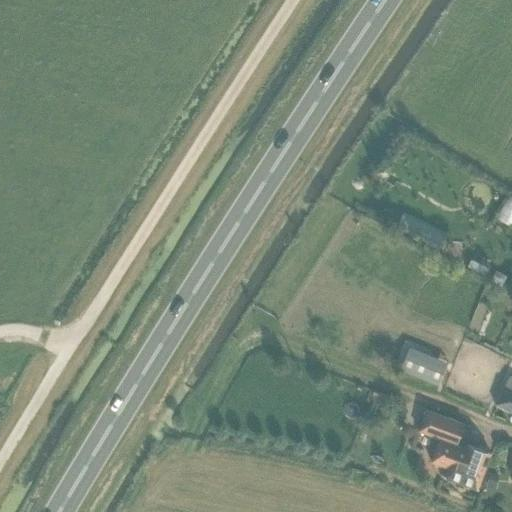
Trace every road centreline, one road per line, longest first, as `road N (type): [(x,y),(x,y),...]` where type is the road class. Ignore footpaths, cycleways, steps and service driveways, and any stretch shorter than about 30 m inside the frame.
road 1 (trunk): [(58,511),(384,0)]
road 2 (unclassified): [(66,349),(293,0)]
road 3 (residential): [(511,433),(257,335),(215,382)]
road 4 (unclassified): [(0,462),(66,349)]
